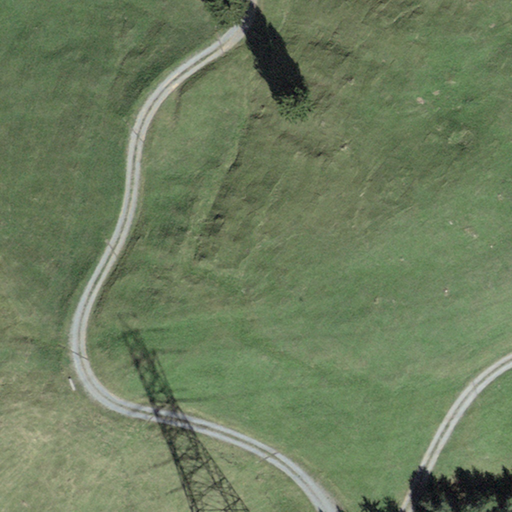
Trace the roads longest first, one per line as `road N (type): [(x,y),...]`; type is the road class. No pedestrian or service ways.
road 1 (track): [(334,511),(276,464),(214,436),(96,406),(73,368),(75,321),(120,215),(132,135),(153,89),(234,33),(240,0)]
road 2 (track): [(511,371),(457,423),(417,511)]
